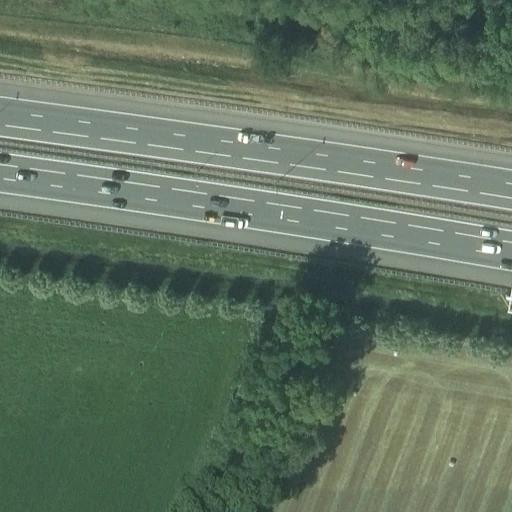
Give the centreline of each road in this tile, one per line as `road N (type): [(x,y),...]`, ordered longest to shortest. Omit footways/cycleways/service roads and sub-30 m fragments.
road 1 (motorway): [(0,175),(511,252)]
road 2 (motorway): [(511,192),(0,120)]
